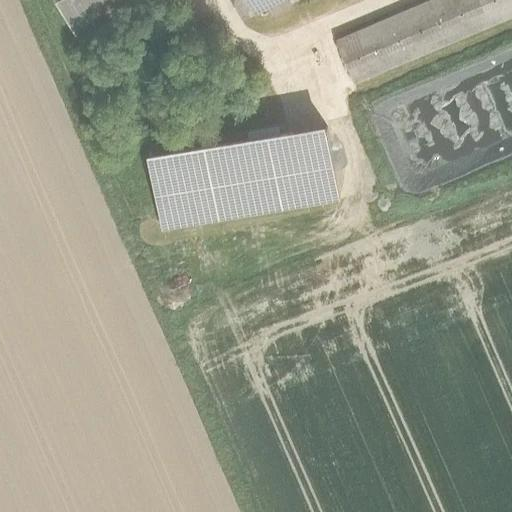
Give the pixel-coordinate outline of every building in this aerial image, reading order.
[(62,0),(74,24),(126,0),(62,0)] [(238,0),(247,17),(282,0),(238,0)] [(511,0),(422,0),(339,36),(358,81),(511,14),(511,0)] [(511,62),(478,71),(484,94),(475,96),(478,108),(496,103),(499,115),(511,112),(511,62)] [(327,119),(151,148),(165,230),(340,201),(327,119)]
